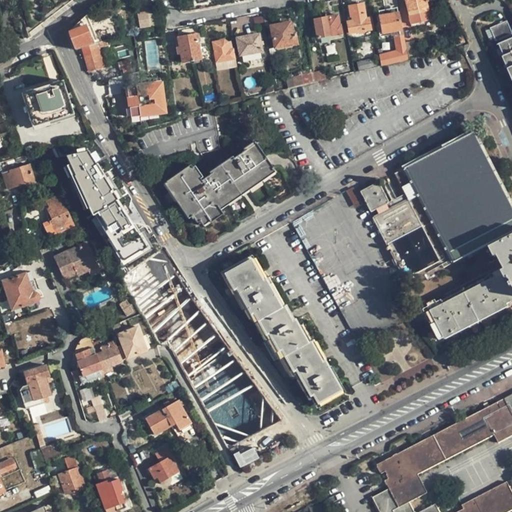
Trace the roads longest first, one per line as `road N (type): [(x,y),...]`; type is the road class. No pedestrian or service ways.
road 1 (residential): [(490,95),(189,261)]
road 2 (residential): [(189,261),(106,143),(60,28)]
road 3 (unknown): [(382,421),(253,225)]
road 4 (residential): [(319,453),(189,261)]
road 5 (residential): [(154,511),(114,425),(87,429),(63,369),(74,333)]
road 6 (primary): [(319,453),(511,355)]
road 7 (unknown): [(242,493),(160,337)]
road 8 (residential): [(299,0),(183,20),(176,0)]
road 9 (unknown): [(444,86),(447,74),(436,71),(332,91)]
